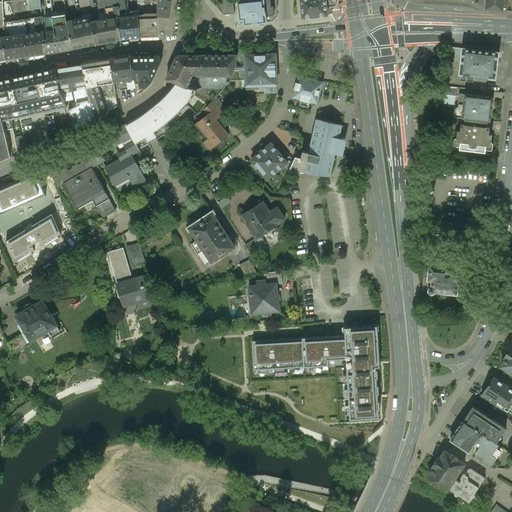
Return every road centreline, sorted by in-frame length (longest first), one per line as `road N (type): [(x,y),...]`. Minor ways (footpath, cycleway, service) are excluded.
road 1 (secondary): [(358,43),(402,370),(400,418),(367,511)]
road 2 (residential): [(0,299),(209,178),(254,140),(281,101),(283,36)]
road 3 (residential): [(215,26),(177,43),(141,99),(0,174)]
road 4 (secondary): [(414,345),(397,155)]
road 5 (residential): [(511,166),(495,303),(479,350)]
road 6 (secondary): [(397,155),(411,65),(441,37)]
road 7 (secondary): [(384,511),(416,429),(417,386)]
road 8 (secondary): [(504,28),(382,25)]
